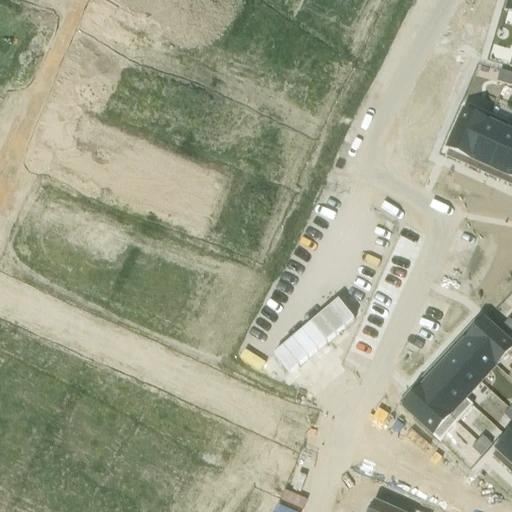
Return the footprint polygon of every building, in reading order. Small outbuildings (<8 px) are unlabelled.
[(501,72),(497,84),(505,86),(508,74),(501,72)] [(469,106),(449,150),(471,160),(491,116),(469,106)] [(491,116),(471,160),(491,169),(507,134),(508,134),(511,125),(491,116)] [(507,134),(491,169),(511,178),(511,174),(511,136),(508,134),(507,134)] [(50,169),(43,185),(80,202),(87,186),(50,169)] [(41,189),(34,205),(71,222),(78,206),(41,189)] [(32,209),(25,225),(62,242),(69,225),(32,209)] [(23,228),(16,244),(53,261),(60,245),(23,228)] [(14,248),(7,264),(44,281),(51,265),(14,248)] [(102,261),(85,298),(101,305),(118,268),(102,261)] [(366,268),(354,281),(383,308),(395,295),(366,268)] [(121,270),(105,307),(120,314),(137,277),(121,270)] [(144,272),(127,308),(143,316),(160,279),(144,272)] [(345,278),(333,291),(362,319),(374,306),(345,278)] [(164,280),(147,317),(163,325),(180,288),(164,280)] [(184,289),(167,326),(183,334),(200,297),(184,289)] [(0,294),(0,313),(24,325),(31,309),(0,294)] [(203,298),(186,335),(202,342),(219,306),(203,298)] [(336,299),(324,312),(354,340),(366,327),(336,299)] [(226,300),(209,337),(225,344),(242,307),(226,300)] [(321,315),(309,328),(339,356),(351,343),(321,315)] [(0,317),(0,337),(15,344),(22,328),(0,317)] [(511,322),(509,320),(501,329),(507,335),(511,329),(511,322)] [(511,348),(485,323),(468,341),(497,367),(511,350),(511,348)] [(61,324),(44,361),(60,368),(77,331),(61,324)] [(81,333),(64,370),(80,378),(96,341),(81,333)] [(312,336),(300,349),(330,377),(342,364),(312,336)] [(0,341),(0,361),(6,364),(13,348),(0,341)] [(468,341),(452,358),(481,384),(497,367),(468,341)] [(97,349),(80,386),(96,394),(113,357),(97,349)] [(117,358),(100,395),(116,402),(133,366),(117,358)] [(303,358),(291,370),(321,398),(333,385),(303,358)] [(452,358),(437,375),(465,401),(466,401),(481,384),(452,358)] [(136,368),(119,404),(135,412),(152,375),(136,368)] [(437,375),(421,392),(456,425),(473,407),(466,401),(465,401),(437,375)] [(156,377),(139,413),(155,421),(172,384),(156,377)] [(175,385),(158,422),(174,430),(191,393),(175,385)] [(411,403),(405,410),(440,443),(446,437),(456,425),(421,392),(411,403)] [(236,397),(208,427),(221,439),(249,409),(236,397)] [(252,412),(224,442),(237,454),(265,424),(252,412)] [(274,421),(246,451),(259,463),(286,433),(274,421)] [(511,435),(497,451),(511,464),(511,435)] [(289,436),(261,465),(274,477),(302,448),(289,436)] [(483,438),(477,443),(486,452),(491,446),(492,446),(483,438)] [(477,443),(472,449),(481,458),(486,452),(477,443)] [(2,486),(0,490),(0,511),(9,511),(18,493),(2,486)] [(232,511),(209,490),(197,503),(206,511),(232,511)] [(22,495),(14,511),(33,511),(38,502),(22,495)] [(200,511),(188,500),(177,511),(200,511)]
